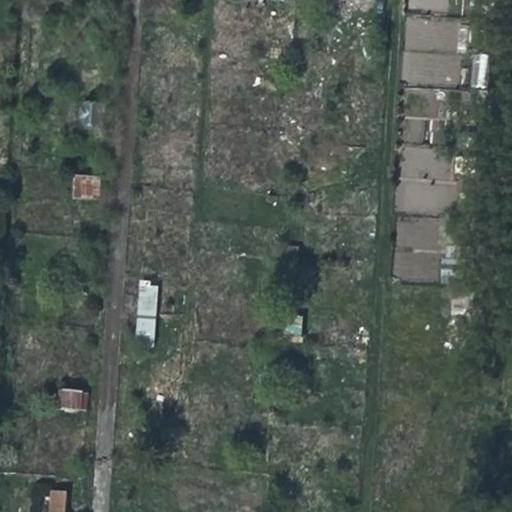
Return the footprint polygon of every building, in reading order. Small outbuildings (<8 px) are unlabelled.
[(471,86),(486,87),(486,54),(472,54),(471,86)] [(80,101),(79,123),(92,123),(93,102),(80,101)] [(99,198),(99,175),(72,174),(72,198),(99,198)] [(136,340),(155,340),(156,282),(137,282),(136,340)] [(58,389),(58,410),(86,409),(86,388),(58,389)] [(65,511),(66,490),(49,490),(48,511),(65,511)]
